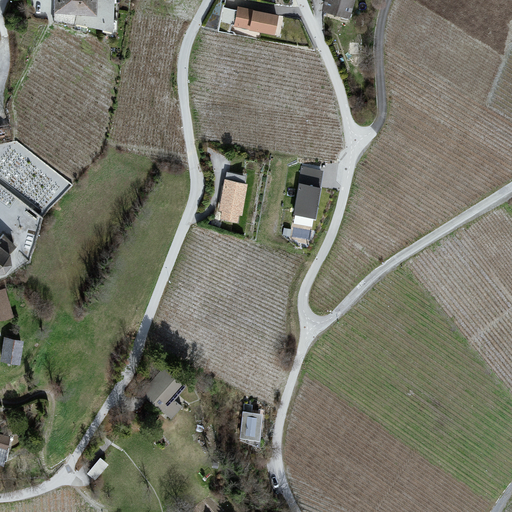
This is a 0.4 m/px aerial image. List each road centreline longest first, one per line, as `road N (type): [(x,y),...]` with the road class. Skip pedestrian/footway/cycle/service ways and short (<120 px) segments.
road 1 (residential): [(0,498),(46,487),(68,470),(126,374),(197,192),(181,68),(209,0)]
road 2 (unclassified): [(311,322),(327,320),(385,267),(511,187)]
road 3 (residential): [(311,322),(275,444),(295,511)]
road 4 (unclassified): [(355,137),(332,232),(304,293),(311,322)]
road 5 (residential): [(355,137),(373,133),(380,121),(378,40),(387,0)]
road 6 (unclassified): [(300,0),(355,137)]
